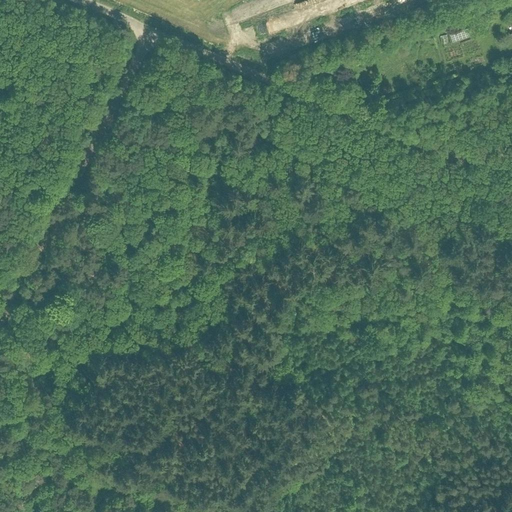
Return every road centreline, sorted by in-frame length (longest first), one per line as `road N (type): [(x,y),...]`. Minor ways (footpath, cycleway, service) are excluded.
road 1 (unclassified): [(511,164),(429,140),(148,28)]
road 2 (unclassified): [(0,318),(148,28)]
